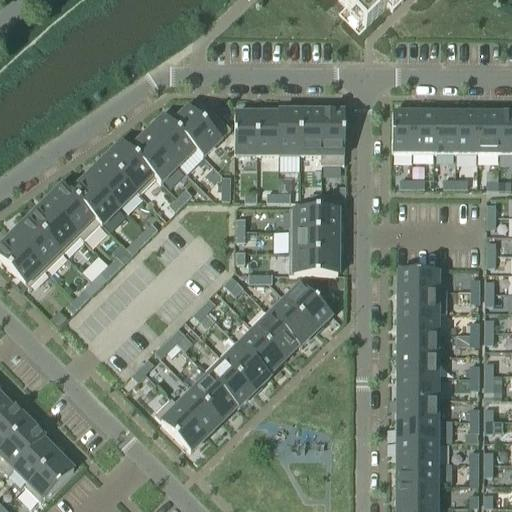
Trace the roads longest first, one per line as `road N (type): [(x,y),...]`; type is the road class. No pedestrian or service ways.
road 1 (residential): [(366,82),(362,511)]
road 2 (residential): [(0,190),(166,78),(366,82)]
road 3 (residential): [(205,246),(65,383)]
road 4 (residential): [(65,383),(192,511)]
road 5 (residential): [(366,82),(511,81)]
